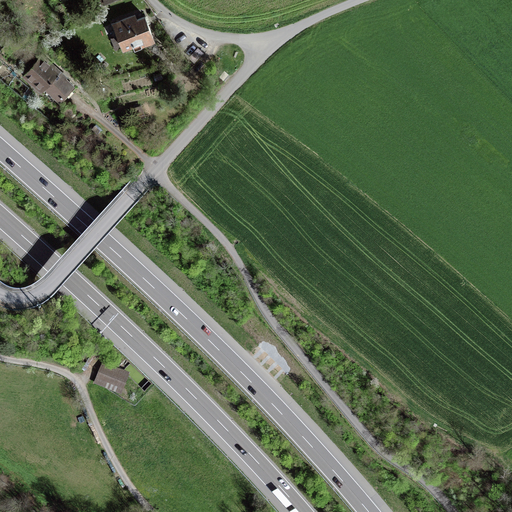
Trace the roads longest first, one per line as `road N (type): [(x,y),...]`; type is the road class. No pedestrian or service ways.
road 1 (motorway): [(368,511),(221,352),(0,149)]
road 2 (track): [(452,511),(360,428),(265,311),(223,240),(155,169)]
road 3 (motorway): [(0,216),(154,357),(301,511)]
road 4 (track): [(154,511),(118,467),(80,384),(61,370),(0,357)]
road 5 (unclassified): [(155,169),(39,294),(0,295)]
road 6 (unclassified): [(263,55),(155,169)]
road 7 (residential): [(263,55),(246,41),(191,27),(152,0)]
